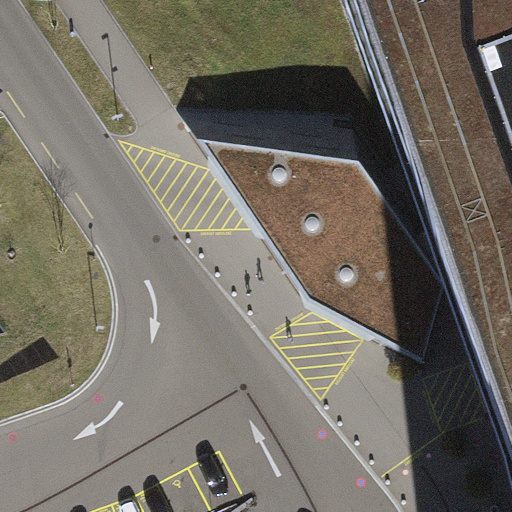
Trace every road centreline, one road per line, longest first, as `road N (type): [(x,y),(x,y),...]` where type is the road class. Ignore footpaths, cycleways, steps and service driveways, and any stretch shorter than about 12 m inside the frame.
road 1 (residential): [(0,24),(154,251),(222,374)]
road 2 (residential): [(222,374),(94,450),(0,482)]
road 3 (residential): [(331,511),(222,374)]
